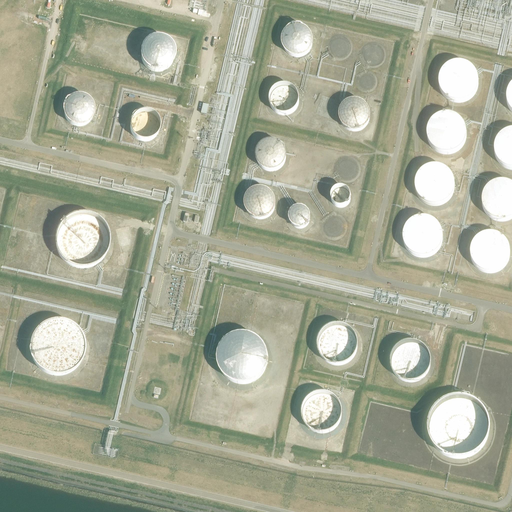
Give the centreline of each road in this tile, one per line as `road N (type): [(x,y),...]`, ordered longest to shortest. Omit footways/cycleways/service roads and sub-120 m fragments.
road 1 (unclassified): [(280,511),(0,447)]
road 2 (unknown): [(222,271),(468,328),(477,326),(484,304)]
